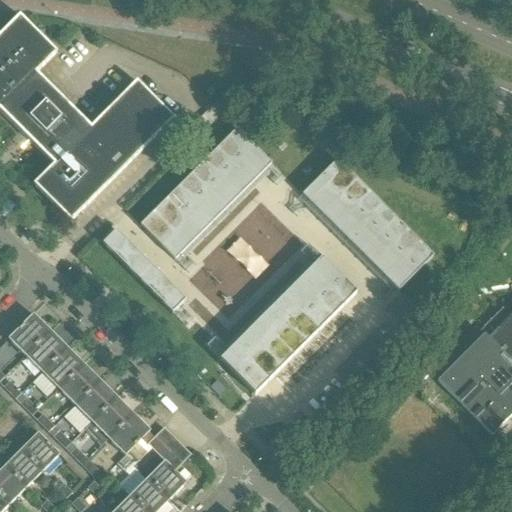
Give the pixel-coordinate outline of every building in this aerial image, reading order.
[(33,186),(33,187),(70,223),(173,120),(136,83),(90,128),(36,74),(56,54),(19,17),(0,35),(0,112),(53,166),(33,186)] [(234,130),(139,226),(173,260),(269,165),(234,130)] [(338,165),(303,199),(398,295),(433,260),(338,165)] [(117,233),(104,246),(174,315),(186,302),(117,233)] [(323,261),(221,363),(256,397),(357,296),(323,261)] [(511,314),(510,317),(509,317),(502,310),(464,348),(467,352),(437,382),(491,437),(511,415),(511,314)] [(8,341),(25,358),(50,333),(33,316),(8,341)] [(25,358),(41,374),(66,350),(50,333),(25,358)] [(334,373),(349,388),(383,354),(368,339),(334,373)] [(41,374),(58,391),(83,366),(66,350),(41,374)] [(58,391),(74,408),(99,383),(83,366),(58,391)] [(9,383),(4,389),(3,389),(15,401),(21,395),(9,383)] [(74,408),(91,424),(116,399),(99,383),(74,408)] [(91,424),(107,441),(132,416),(116,399),(91,424)] [(20,406),(31,418),(37,412),(26,400),(20,406)] [(36,423),(48,434),(54,428),(42,416),(36,423)] [(132,416),(107,441),(124,458),(129,453),(149,433),(132,416)] [(147,446),(156,454),(172,438),(163,430),(147,446)] [(59,433),(53,439),(64,451),(70,445),(59,433)] [(37,435),(19,453),(40,475),(59,456),(37,435)] [(156,454),(164,463),(180,447),(172,438),(156,454)] [(180,447),(164,463),(174,473),(190,456),(180,447)] [(69,456),(81,467),(87,461),(75,450),(69,456)] [(19,453),(2,470),(23,492),(40,475),(19,453)] [(129,453),(124,458),(123,459),(132,468),(138,462),(129,453)] [(132,468),(123,459),(117,465),(126,474),(132,468)] [(87,461),(81,467),(92,479),(99,473),(87,461)] [(164,463),(146,482),(167,503),(185,485),(174,473),(164,463)] [(2,470),(0,472),(0,500),(7,508),(23,492),(2,470)] [(51,486),(65,501),(71,495),(57,480),(51,486)] [(146,482),(129,498),(142,511),(158,511),(167,503),(146,482)] [(93,483),(87,490),(96,499),(102,492),(93,483)] [(142,511),(129,498),(115,511),(142,511)] [(71,506),(76,511),(82,511),(86,509),(77,500),(71,506)] [(39,508),(43,511),(52,511),(54,511),(45,502),(39,508)]
